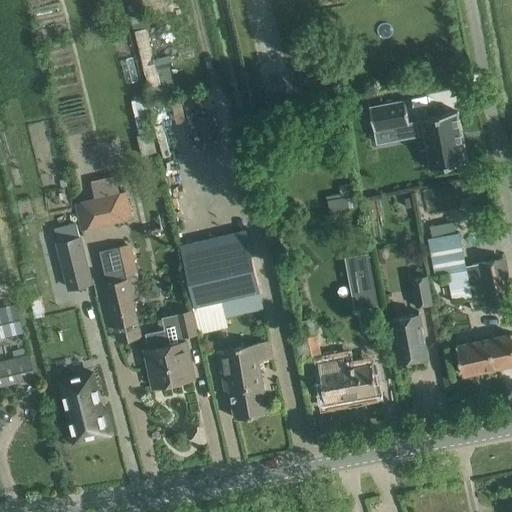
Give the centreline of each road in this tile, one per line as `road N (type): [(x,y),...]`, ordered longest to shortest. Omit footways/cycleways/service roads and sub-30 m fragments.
road 1 (secondary): [(65,511),(511,428)]
road 2 (residential): [(511,199),(474,0)]
